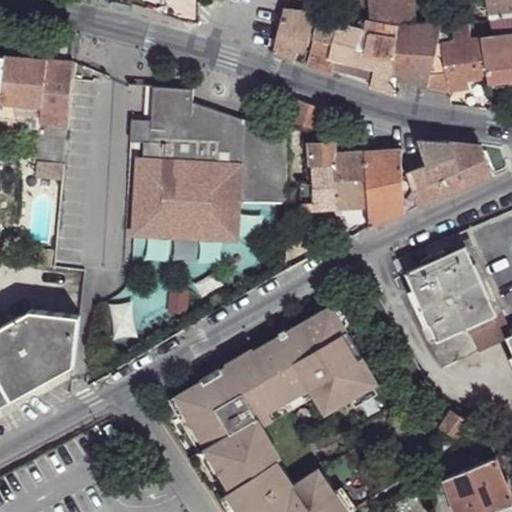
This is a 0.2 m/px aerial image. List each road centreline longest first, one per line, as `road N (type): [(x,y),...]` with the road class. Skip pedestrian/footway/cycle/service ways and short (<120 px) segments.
road 1 (tertiary): [(0,6),(226,55),(377,106),(511,133)]
road 2 (residential): [(117,393),(370,242),(511,181)]
road 3 (residential): [(200,511),(117,393)]
road 4 (residential): [(0,457),(117,393)]
